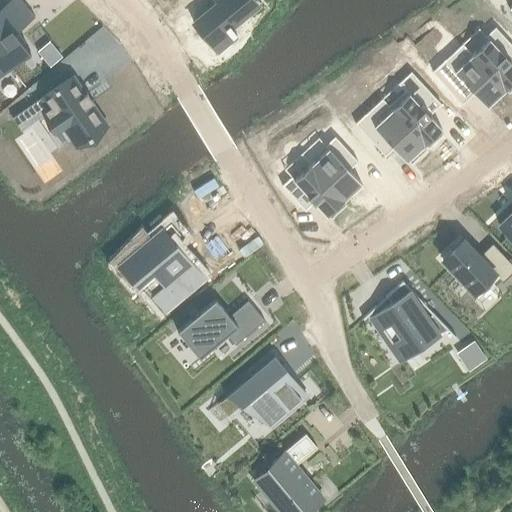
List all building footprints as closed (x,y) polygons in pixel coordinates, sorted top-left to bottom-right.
[(21,0),(5,0),(0,4),(0,75),(31,51),(16,32),(35,17),(21,0)] [(215,0),(218,2),(193,23),(218,53),(235,38),(232,35),(236,32),(231,27),(258,5),(253,0),(215,0)] [(488,40),(472,54),(504,90),(505,89),(508,93),(511,89),(511,63),(509,60),(511,57),(511,45),(495,27),(485,36),(488,40)] [(49,41),(37,51),(50,67),(62,57),(49,41)] [(462,44),(432,71),(462,104),(474,93),(486,107),(504,90),(472,54),(462,44)] [(404,91),(388,105),(424,144),(425,144),(428,147),(443,133),(440,130),(441,129),(429,115),(441,104),(410,72),(397,84),(404,91)] [(72,76),(42,97),(50,109),(72,140),(72,141),(77,148),(107,127),(72,76)] [(382,99),(355,124),(385,156),(393,148),(406,161),(408,160),(411,163),(426,149),(423,146),(424,144),(388,105),(382,99)] [(327,149),(309,165),(342,201),(361,184),(349,170),(357,162),(334,137),(324,146),(327,149)] [(291,176),(281,186),(304,211),(313,202),(326,216),(328,215),(331,218),(346,204),(342,201),(309,165),(294,179),(291,176)] [(511,209),(511,212),(499,224),(511,238),(511,208),(511,209)] [(168,220),(116,264),(129,280),(135,275),(166,312),(200,284),(183,264),(188,261),(172,242),(181,235),(168,220)] [(463,239),(442,259),(477,296),(497,277),(502,283),(511,273),(511,264),(497,249),(484,261),(463,239)] [(402,281),(362,318),(363,319),(387,297),(394,307),(376,319),(401,354),(418,342),(422,347),(447,330),(455,338),(456,337),(432,312),(431,313),(432,314),(428,316),(419,303),(421,302),(422,304),(423,302),(402,281)] [(214,299),(176,331),(199,358),(226,335),(235,345),(264,320),(248,300),(229,316),(214,299)] [(274,355),(225,396),(226,397),(234,390),(257,417),(261,413),(272,425),(306,396),(284,369),(285,369),(274,357),(275,356),(274,355)] [(272,470),(258,482),(283,511),(298,511),(303,508),(305,511),(306,511),(323,499),(295,466),(317,447),(316,446),(313,449),(303,437),(306,434),(305,434),(267,465),(272,470)]
